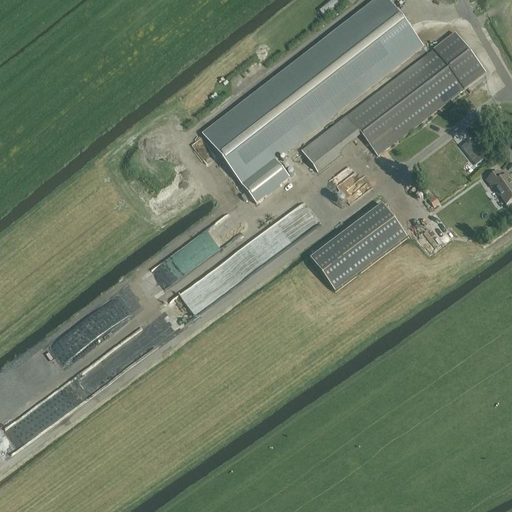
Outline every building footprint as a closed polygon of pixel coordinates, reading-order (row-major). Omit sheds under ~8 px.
[(356,80),(414,36),(387,1),(330,46),(356,80)] [(378,158),(465,91),(487,75),(456,34),(434,50),(346,118),(301,152),(318,175),(342,156),(340,154),(361,137),(378,158)] [(365,92),(356,80),(330,46),(327,42),(203,137),(241,187),(365,92)] [(483,155),(483,152),(482,149),(481,147),(479,145),(477,143),(475,141),(472,140),(469,140),(466,140),(463,141),(460,142),(459,144),(457,146),(455,148),(454,152),(454,155),(454,157),(455,160),(455,162),(458,165),(459,166),(462,168),(465,169),(468,170),(471,170),(474,169),(477,167),(478,166),(480,164),(482,161),(483,158),(483,155)] [(242,189),(256,206),(289,180),(276,163),(242,189)] [(448,179),(448,176),(447,174),(445,170),(441,167),(439,166),(436,165),(434,165),(431,166),(429,167),(427,168),(425,170),(423,172),(422,175),(422,178),(422,180),(422,182),(423,185),(425,188),(427,189),(429,191),(432,192),(435,192),(438,192),(440,191),(442,190),(444,188),(446,186),(447,184),(448,181),(448,179)] [(504,178),(498,171),(486,182),(492,190),(493,189),(506,208),(511,203),(511,181),(508,175),(504,178)] [(341,200),(344,206),(350,203),(347,197),(341,200)] [(383,205),(320,253),(310,260),(320,273),(335,294),(409,239),(383,205)] [(423,208),(419,213),(425,218),(429,214),(423,208)]
